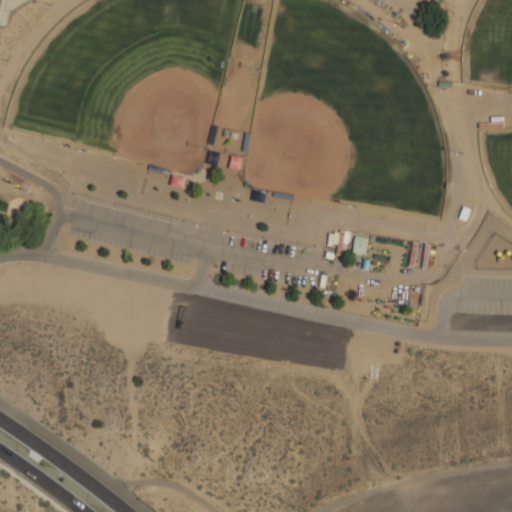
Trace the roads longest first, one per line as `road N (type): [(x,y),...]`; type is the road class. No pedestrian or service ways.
road 1 (residential): [(511,340),(411,335),(45,257),(0,255)]
road 2 (tertiary): [(117,511),(0,419)]
